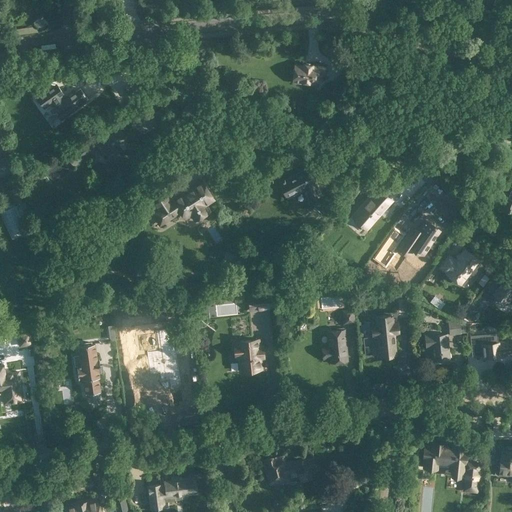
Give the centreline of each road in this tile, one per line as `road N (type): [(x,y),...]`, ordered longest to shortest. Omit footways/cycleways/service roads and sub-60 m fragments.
road 1 (residential): [(154,31),(174,74),(385,160),(511,251)]
road 2 (track): [(403,407),(0,466)]
road 3 (secondary): [(511,65),(327,18),(154,31)]
road 4 (residential): [(384,511),(403,407),(511,392)]
